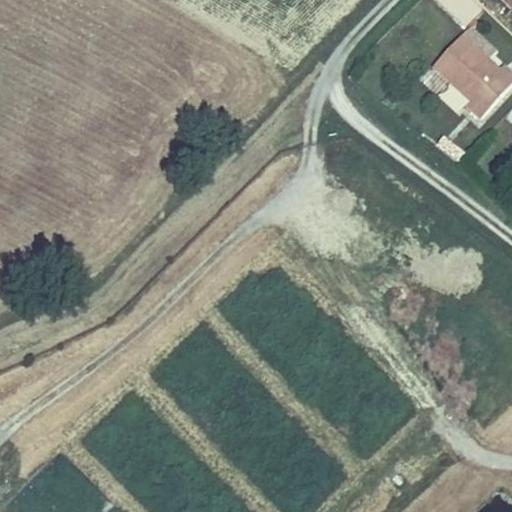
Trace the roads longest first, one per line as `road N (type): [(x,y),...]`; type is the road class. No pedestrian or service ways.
road 1 (track): [(332,76),(309,120),(311,178),(304,192),(241,231),(131,338),(0,432)]
road 2 (track): [(294,202),(330,286),(446,429),(474,454),(511,464)]
road 3 (track): [(511,238),(349,114),(337,96),(332,76),(340,55),(393,0)]
